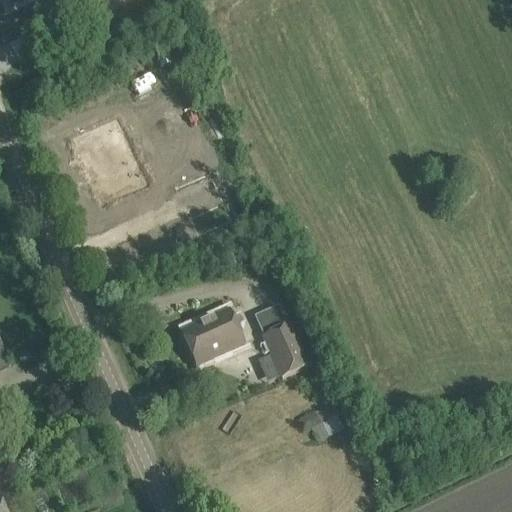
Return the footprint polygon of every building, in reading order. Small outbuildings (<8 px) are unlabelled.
[(3,0),(8,10),(28,0),(3,0)] [(107,148),(114,145),(106,126),(75,139),(83,159),(85,158),(96,184),(95,184),(103,204),(140,187),(131,168),(119,174),(107,148)] [(229,313),(179,335),(195,370),(244,347),(229,313)] [(288,327),(263,339),(281,381),(307,369),(288,327)] [(0,372),(10,368),(0,343),(0,372)] [(330,409),(316,411),(322,439),(336,436),(330,409)] [(286,470),(289,468),(281,449),(241,468),(240,466),(215,478),(229,511),(237,511),(293,485),(286,470)]
